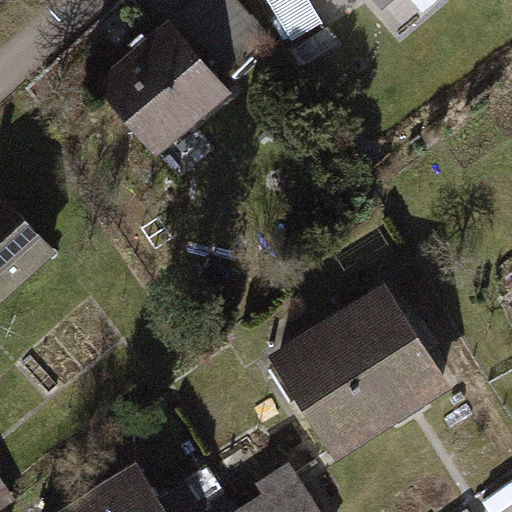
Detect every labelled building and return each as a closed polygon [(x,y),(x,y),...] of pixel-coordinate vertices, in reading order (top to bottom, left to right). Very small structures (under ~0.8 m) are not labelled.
[(241,0),(198,0),(105,78),(167,152),(243,89),(227,70),(270,34),(241,0)] [(315,0),(276,0),(295,40),(327,26),(315,0)] [(392,0),(376,0),(383,8),(392,0)] [(0,305),(66,244),(7,182),(0,188),(0,305)] [(404,286),(284,354),(344,459),(464,390),(404,286)] [(177,511),(144,458),(58,511),(177,511)] [(0,506),(21,489),(0,463),(0,506)] [(265,498),(243,511),(323,511),(292,464),(258,486),(265,498)]
